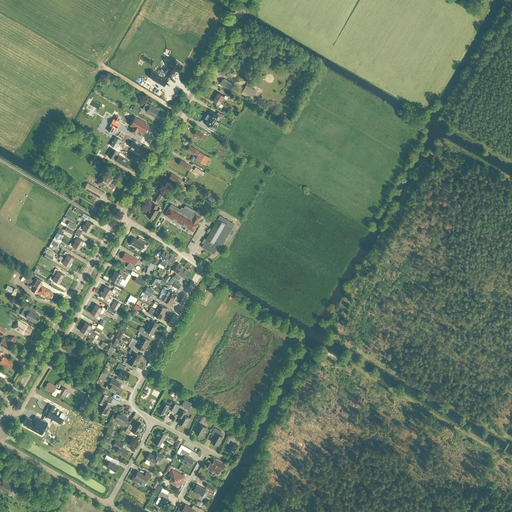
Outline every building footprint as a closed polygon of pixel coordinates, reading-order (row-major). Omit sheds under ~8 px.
[(152,75),(148,81),(161,88),(165,83),(164,82),(166,78),(169,79),(172,75),(172,74),(173,73),(176,75),(180,68),(176,66),(177,65),(171,62),(171,63),(167,61),(164,68),(166,69),(165,72),(162,70),(160,72),(158,71),(156,75),(160,77),(161,75),(164,77),(162,81),(152,75)] [(223,79),(221,83),(222,84),(222,85),(231,90),(234,85),(224,79),(224,80),(223,79)] [(257,90),(246,85),(243,91),(253,97),(257,90)] [(224,96),(218,92),(216,97),(222,100),(223,97),(227,99),(228,97),(225,95),(224,96)] [(222,100),(216,97),(213,101),(219,105),(219,106),(222,107),(223,105),(220,103),(222,100)] [(146,102),(142,109),(145,111),(145,112),(154,117),(159,110),(149,104),(149,105),(146,102)] [(221,117),(223,114),(218,112),(216,114),(209,110),(206,116),(215,121),(218,115),(221,117)] [(212,126),(215,121),(206,116),(203,121),(210,125),(209,128),(214,131),(215,128),(212,126)] [(148,125),(136,118),(132,126),(133,126),(130,131),(135,134),(138,130),(143,133),(148,125)] [(203,134),(196,130),(194,134),(200,138),(205,140),(207,136),(202,134),(203,134)] [(101,139),(107,142),(110,137),(105,134),(101,139)] [(121,142),(120,142),(118,145),(123,147),(124,145),(125,145),(128,139),(124,137),(121,142)] [(136,150),(139,145),(133,142),(132,142),(130,141),(127,145),(136,150)] [(190,145),(187,150),(193,153),(194,153),(198,155),(198,156),(196,159),(206,165),(210,158),(200,152),(191,146),(190,145)] [(117,152),(112,149),(108,156),(115,160),(115,161),(126,167),(129,162),(118,155),(119,153),(117,152)] [(181,160),(179,164),(185,168),(189,170),(191,167),(191,166),(187,164),(181,160)] [(205,172),(196,167),(194,170),(202,176),(205,172)] [(111,192),(115,185),(109,182),(112,178),(103,173),(97,183),(111,192)] [(171,173),(168,177),(175,181),(182,185),(184,182),(189,185),(191,182),(185,179),(184,181),(177,177),(171,173)] [(87,183),(84,188),(100,198),(103,192),(87,183)] [(152,198),(158,201),(161,195),(156,192),(152,198)] [(157,205),(153,203),(146,215),(153,219),(158,211),(155,209),(157,205)] [(171,204),(165,214),(193,230),(197,224),(196,223),(199,218),(200,216),(201,216),(203,212),(197,209),(196,211),(185,205),(183,208),(181,207),(180,209),(171,204)] [(74,207),(72,210),(80,215),(82,212),(74,207)] [(220,215),(218,219),(206,239),(207,239),(202,247),(214,254),(220,244),(222,245),(235,224),(220,215)] [(91,228),(93,224),(87,220),(88,219),(85,218),(84,220),(87,222),(85,225),(91,228)] [(64,230),(71,234),(74,229),(76,226),(69,221),(67,225),(69,226),(68,227),(66,226),(64,230)] [(91,228),(85,225),(83,228),(80,226),(78,229),(81,230),(82,229),(88,233),(91,228)] [(54,236),(52,239),(59,244),(61,240),(59,239),(61,235),(57,232),(54,236)] [(81,245),(83,241),(77,237),(78,236),(75,234),(74,237),(76,239),(75,242),(81,245)] [(133,238),(130,243),(141,250),(144,244),(147,245),(149,243),(139,237),(137,240),(133,238)] [(52,240),(48,247),(52,249),(54,246),(56,247),(58,243),(52,240)] [(81,245),(75,242),(73,244),(70,243),(69,245),(71,247),(72,246),(78,250),(81,245)] [(53,252),(47,249),(45,252),(43,251),(41,255),(50,261),(53,257),(51,256),(53,252)] [(169,254),(164,250),(158,257),(162,259),(159,263),(161,265),(169,254)] [(71,262),(74,257),(67,254),(68,253),(65,251),(64,254),(66,255),(65,258),(71,262)] [(125,252),(121,259),(128,263),(126,266),(131,269),(133,266),(134,266),(138,260),(125,252)] [(169,254),(161,265),(163,267),(166,263),(170,266),(175,258),(169,254)] [(71,262),(65,258),(63,261),(60,260),(59,262),(61,264),(62,263),(68,267),(71,262)] [(147,269),(145,273),(149,275),(155,265),(150,263),(146,269),(147,269)] [(175,274),(173,276),(168,282),(171,284),(176,278),(184,267),(178,263),(173,270),(176,273),(175,275),(175,274)] [(190,271),(184,267),(176,278),(178,280),(180,278),(179,278),(181,276),(184,279),(190,271)] [(61,279),(64,274),(58,271),(59,270),(55,268),(54,271),(53,270),(51,273),(55,275),(61,279)] [(115,270),(110,279),(117,282),(119,284),(122,278),(124,280),(125,280),(128,274),(120,269),(119,272),(115,270)] [(61,279),(55,275),(53,278),(51,276),(49,279),(51,280),(52,280),(58,283),(61,279)] [(52,292),(41,285),(43,281),(35,276),(33,280),(28,277),(26,280),(31,283),(30,285),(27,284),(26,285),(31,288),(32,286),(33,286),(31,290),(40,295),(41,293),(48,298),(49,296),(50,297),(53,294),(52,293),(52,292)] [(152,276),(149,282),(153,285),(155,281),(156,280),(157,278),(156,278),(152,276)] [(178,289),(181,284),(175,281),(172,286),(178,289)] [(106,286),(103,291),(109,294),(111,291),(114,293),(116,291),(113,289),(112,290),(106,286)] [(147,286),(144,293),(150,296),(152,291),(149,289),(150,288),(147,286)] [(173,299),(176,294),(169,290),(169,289),(165,287),(164,289),(167,290),(165,295),(173,299)] [(109,294),(103,291),(100,295),(107,299),(106,300),(109,302),(110,299),(108,298),(109,294)] [(130,294),(127,300),(130,302),(130,301),(133,303),(134,303),(137,298),(130,294)] [(173,299),(165,295),(163,299),(159,297),(158,299),(161,301),(162,300),(170,305),(173,299)] [(117,310),(121,303),(115,300),(110,307),(117,310)] [(155,301),(154,303),(157,305),(155,309),(163,313),(166,308),(158,304),(158,303),(155,301)] [(35,323),(39,316),(30,310),(31,307),(26,304),(20,313),(25,316),(25,317),(35,323)] [(102,308),(95,304),(93,308),(99,312),(101,309),(104,311),(105,308),(102,307),(102,308)] [(105,310),(113,315),(116,311),(108,306),(105,310)] [(151,307),(147,313),(148,313),(152,315),(152,314),(161,319),(163,313),(155,309),(151,307)] [(99,312),(93,308),(90,313),(97,317),(96,318),(99,319),(100,317),(97,315),(99,312)] [(155,329),(158,323),(150,319),(150,318),(147,316),(145,318),(149,320),(147,324),(155,329)] [(27,333),(29,334),(31,331),(29,330),(31,328),(28,326),(28,325),(17,320),(12,328),(21,333),(22,333),(22,334),(23,334),(24,333),(27,335),(27,333)] [(82,326),(88,330),(90,327),(93,328),(95,326),(92,324),(91,325),(85,322),(82,326)] [(145,328),(141,326),(140,327),(138,330),(139,331),(145,334),(146,335),(147,335),(149,332),(152,334),(155,329),(147,324),(145,328)] [(82,326),(80,331),(86,334),(85,336),(93,340),(96,334),(88,330),(82,326)] [(145,334),(139,331),(137,336),(139,337),(138,340),(147,345),(149,340),(145,337),(146,335),(145,334)] [(14,346),(10,343),(2,338),(0,340),(0,344),(7,349),(9,346),(12,348),(14,346)] [(134,342),(133,342),(132,342),(131,343),(130,343),(128,345),(131,347),(137,350),(138,347),(144,351),(147,345),(138,340),(136,343),(134,342)] [(70,347),(69,346),(67,350),(67,351),(75,356),(79,350),(71,345),(70,347)] [(131,347),(128,352),(131,354),(129,356),(138,361),(141,356),(135,353),(137,350),(131,347)] [(12,361),(2,355),(3,352),(0,350),(0,362),(6,366),(6,365),(10,367),(12,363),(11,362),(12,361)] [(138,361),(129,356),(128,359),(125,358),(122,363),(128,366),(129,363),(135,366),(137,366),(138,363),(137,362),(138,361)] [(126,380),(129,373),(123,370),(124,366),(118,363),(115,368),(119,370),(117,375),(126,380)] [(110,385),(108,389),(118,394),(121,388),(118,386),(120,382),(111,378),(108,384),(110,385)] [(52,392),(51,394),(55,396),(57,392),(68,398),(71,393),(66,391),(67,389),(62,386),(61,389),(58,389),(55,388),(56,386),(49,382),(48,383),(47,383),(45,387),(45,388),(52,392)] [(92,388),(87,396),(89,397),(91,398),(95,390),(92,388)] [(105,414),(111,403),(105,400),(107,395),(100,391),(95,400),(101,403),(97,410),(105,414)] [(81,404),(78,409),(83,411),(91,398),(89,397),(87,396),(85,399),(86,399),(83,405),(81,404)] [(181,405),(188,409),(192,403),(185,399),(181,405)] [(161,407),(158,412),(163,415),(166,410),(167,410),(168,408),(170,409),(176,412),(180,405),(173,402),(171,406),(163,401),(160,406),(161,407)] [(43,414),(49,418),(55,407),(49,404),(43,414)] [(178,423),(185,427),(190,418),(185,415),(186,412),(182,410),(179,416),(181,417),(178,423)] [(197,420),(202,423),(207,414),(202,411),(197,420)] [(127,417),(121,413),(120,415),(117,413),(114,418),(118,420),(117,422),(121,425),(121,424),(126,427),(129,422),(125,419),(127,417)] [(33,420),(26,417),(23,424),(29,427),(28,427),(41,435),(48,423),(35,416),(33,420)] [(142,425),(135,422),(131,428),(128,426),(124,432),(128,434),(131,430),(137,434),(142,425)] [(200,424),(195,432),(201,436),(206,427),(200,424)] [(24,427),(22,431),(35,436),(36,432),(24,427)] [(211,441),(218,445),(223,437),(219,435),(221,431),(215,427),(211,433),(214,435),(211,441)] [(156,435),(157,436),(153,442),(159,446),(162,447),(164,443),(161,442),(166,434),(160,431),(159,432),(158,431),(156,435)] [(150,432),(145,445),(151,447),(156,435),(150,432)] [(230,444),(226,450),(233,454),(238,445),(233,442),(236,438),(230,435),(227,442),(230,444)] [(124,456),(127,450),(121,447),(122,444),(115,440),(113,445),(115,446),(113,450),(115,451),(115,452),(124,456)] [(182,449),(180,452),(179,454),(181,455),(180,457),(182,459),(181,461),(189,466),(193,459),(187,456),(189,453),(182,449)] [(153,455),(149,453),(146,459),(150,461),(149,462),(150,464),(152,465),(153,465),(156,460),(160,463),(164,456),(155,452),(153,455)] [(115,472),(118,465),(111,462),(113,458),(106,454),(104,458),(109,461),(106,467),(110,469),(108,471),(111,473),(112,473),(113,473),(114,472),(114,471),(115,472)] [(211,462),(207,468),(213,471),(211,474),(214,476),(216,473),(218,474),(220,469),(223,470),(225,465),(220,462),(214,459),(212,463),(211,462)] [(171,469),(170,471),(168,475),(171,477),(169,481),(175,484),(178,480),(180,482),(184,476),(173,470),(171,469)] [(133,476),(131,480),(136,483),(137,480),(139,480),(142,482),(140,485),(144,487),(146,484),(144,483),(147,478),(149,479),(151,475),(146,472),(144,475),(137,471),(134,476),(133,476)] [(152,486),(155,488),(160,478),(157,477),(152,486)] [(1,481),(0,480),(0,488),(8,493),(13,485),(3,479),(1,481)] [(14,488),(20,491),(24,485),(18,481),(14,488)] [(212,491),(213,491),(214,492),(217,488),(215,487),(207,483),(205,487),(212,491)] [(158,484),(152,494),(156,496),(161,486),(158,484)] [(197,485),(193,491),(202,496),(206,490),(197,485)] [(168,506),(171,501),(166,498),(168,494),(161,490),(157,496),(161,498),(157,505),(162,508),(166,511),(169,506),(168,506)]
